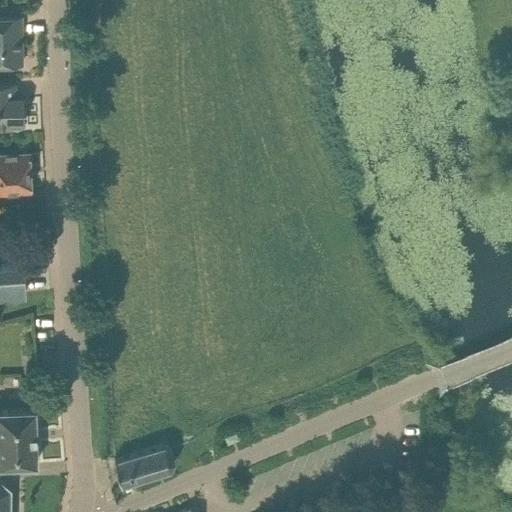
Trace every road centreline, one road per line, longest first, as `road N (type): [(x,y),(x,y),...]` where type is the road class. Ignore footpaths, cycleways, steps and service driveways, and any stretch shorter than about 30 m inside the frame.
road 1 (unclassified): [(87,511),(62,153),(60,0)]
road 2 (residential): [(128,511),(511,347)]
